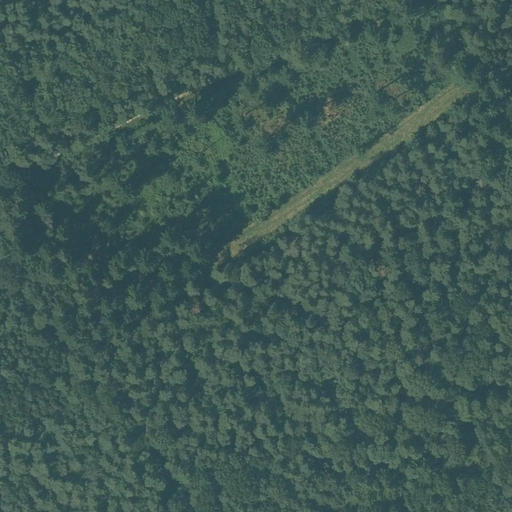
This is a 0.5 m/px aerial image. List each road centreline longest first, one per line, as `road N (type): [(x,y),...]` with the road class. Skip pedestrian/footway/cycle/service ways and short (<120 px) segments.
road 1 (track): [(511,437),(357,488),(259,455),(198,453),(166,478),(85,511)]
road 2 (track): [(376,0),(0,183)]
road 3 (track): [(0,241),(150,442),(198,453)]
